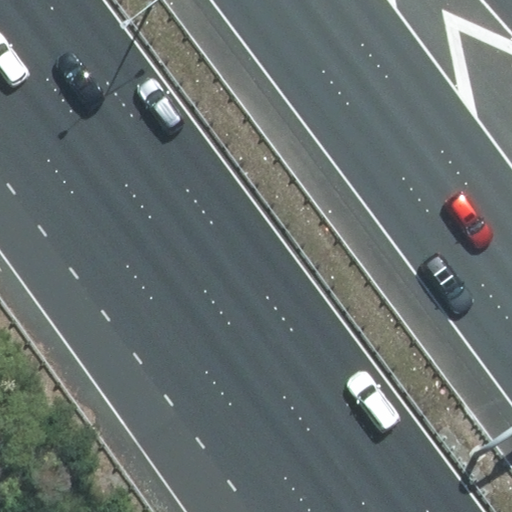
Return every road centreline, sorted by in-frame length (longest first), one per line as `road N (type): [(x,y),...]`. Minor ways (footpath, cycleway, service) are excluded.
road 1 (motorway): [(363,423),(19,0)]
road 2 (motorway): [(273,0),(511,313)]
